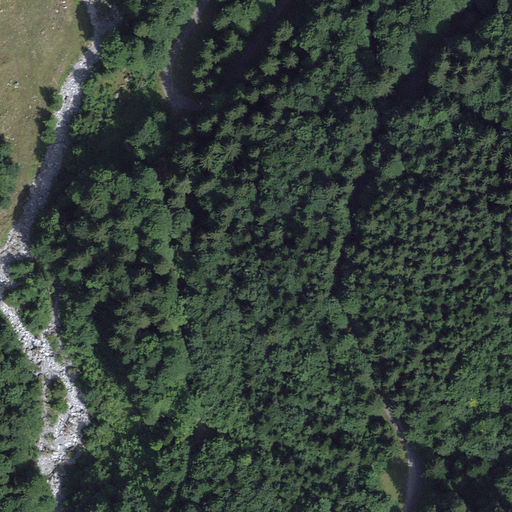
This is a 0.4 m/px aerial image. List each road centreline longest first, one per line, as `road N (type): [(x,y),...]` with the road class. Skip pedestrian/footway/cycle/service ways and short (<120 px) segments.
road 1 (unclassified): [(476,0),(389,112),(360,181),(338,284),(371,382),(407,440),(415,479),(408,511)]
road 2 (track): [(167,511),(201,437),(158,172),(181,101)]
road 3 (unclassified): [(203,0),(165,67),(174,98),(191,103),(225,89),(284,0)]
